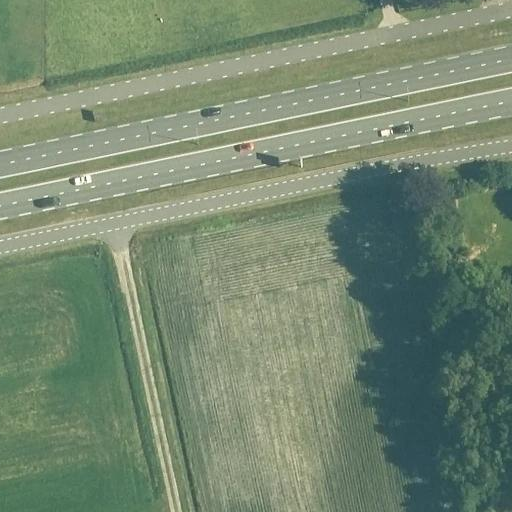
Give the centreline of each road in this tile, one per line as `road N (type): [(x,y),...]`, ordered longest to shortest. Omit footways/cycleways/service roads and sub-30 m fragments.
road 1 (primary): [(511,60),(0,167)]
road 2 (unclassified): [(0,119),(511,14)]
road 3 (primary): [(0,209),(511,105)]
road 4 (unclassified): [(0,249),(511,150)]
